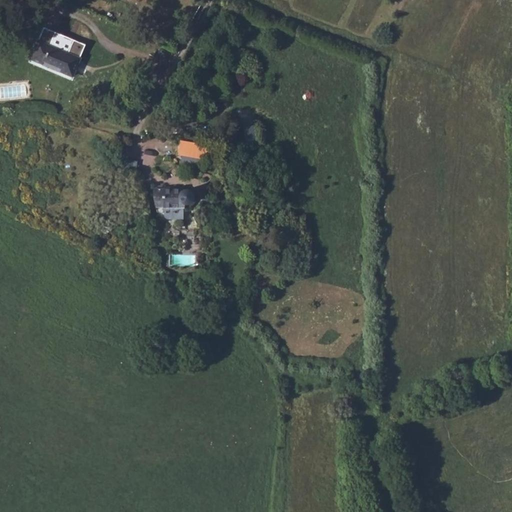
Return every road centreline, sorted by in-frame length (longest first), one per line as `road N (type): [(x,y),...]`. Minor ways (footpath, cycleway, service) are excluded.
road 1 (track): [(279,511),(292,382),(250,338),(173,283)]
road 2 (residential): [(134,136),(207,0)]
